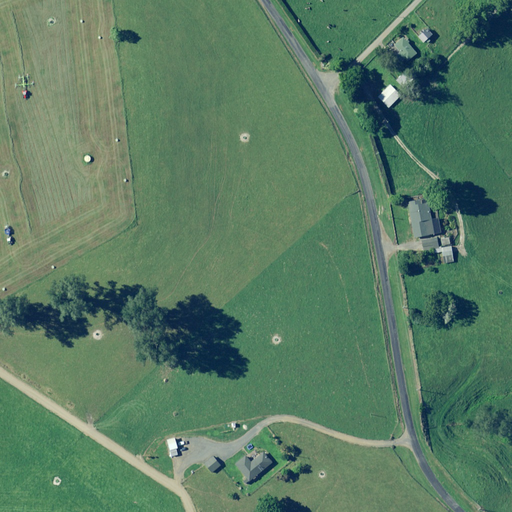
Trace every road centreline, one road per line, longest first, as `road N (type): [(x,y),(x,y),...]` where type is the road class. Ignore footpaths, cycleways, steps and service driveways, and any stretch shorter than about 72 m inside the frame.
road 1 (unclassified): [(264,0),(357,161),(412,438),(460,511)]
road 2 (track): [(411,0),(325,94)]
